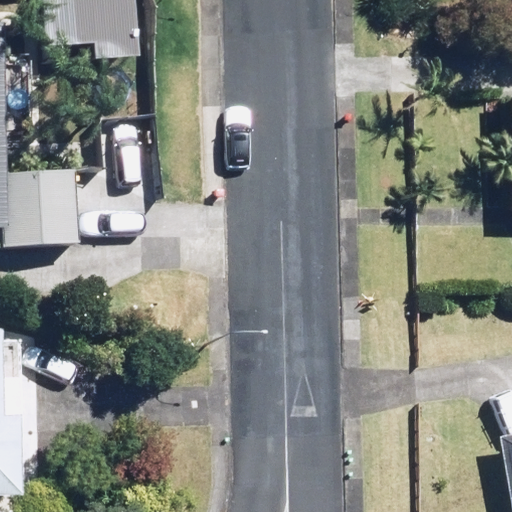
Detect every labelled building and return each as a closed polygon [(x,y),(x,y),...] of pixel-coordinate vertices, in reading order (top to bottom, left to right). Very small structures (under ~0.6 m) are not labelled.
[(39,0),(41,47),(99,45),(99,60),(144,59),(141,0),(39,0)] [(0,227),(4,227),(4,248),(82,248),(82,174),(10,174),(10,33),(0,32),(0,227)] [(511,96),(494,96),(492,216),(511,216),(511,96)] [(0,497),(28,497),(25,376),(10,376),(8,328),(0,328),(0,497)] [(511,511),(511,440),(487,445),(498,511),(511,511)]
